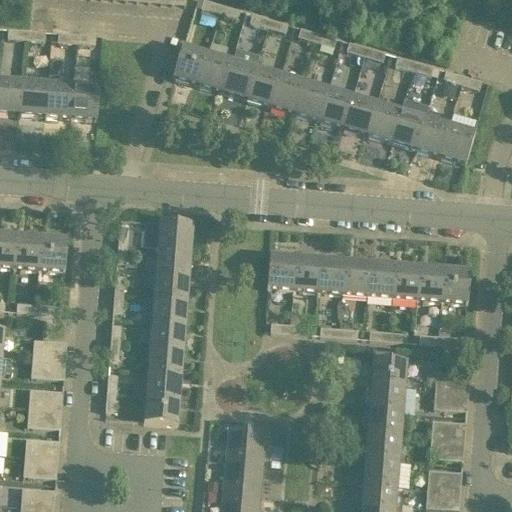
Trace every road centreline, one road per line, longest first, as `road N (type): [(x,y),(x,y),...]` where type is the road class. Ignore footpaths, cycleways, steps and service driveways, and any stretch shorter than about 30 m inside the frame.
road 1 (residential): [(500,224),(121,196)]
road 2 (residential): [(121,196),(167,33),(46,20)]
road 3 (residential): [(484,499),(500,224)]
road 4 (residential): [(81,464),(97,194)]
